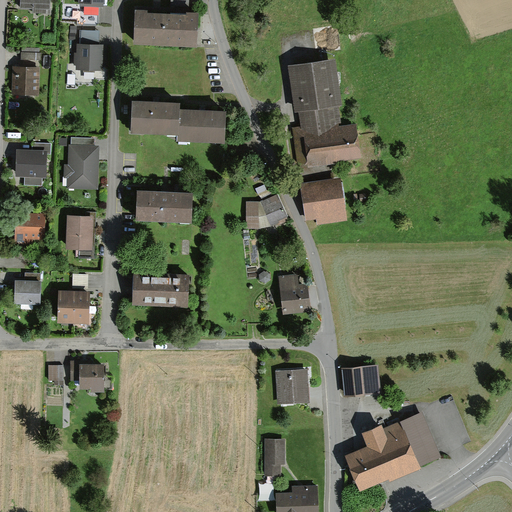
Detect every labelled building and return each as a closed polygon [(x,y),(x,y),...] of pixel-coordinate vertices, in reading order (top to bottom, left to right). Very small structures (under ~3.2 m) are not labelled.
[(21,0),(21,11),(53,12),(53,0),(21,0)] [(136,14),(135,45),(197,48),(199,16),(136,14)] [(80,32),(78,70),(99,71),(101,33),(80,32)] [(24,51),(24,59),(36,58),(36,51),(24,51)] [(304,107),(306,126),(302,127),(307,163),(361,157),(357,120),(343,122),(341,102),(346,102),(341,63),(290,68),(295,108),(304,107)] [(12,67),(11,97),(39,97),(40,67),(12,67)] [(132,97),(130,129),(177,131),(178,106),(179,99),(132,97)] [(177,131),(177,138),(224,140),(226,108),(178,106),(177,131)] [(24,186),(42,187),(42,179),(45,179),(46,156),(50,156),(50,145),(32,145),(32,154),(20,154),(20,176),(25,176),(24,186)] [(98,147),(69,146),(68,186),(97,187),(98,147)] [(305,187),(310,222),(345,218),(341,182),(305,187)] [(136,222),(189,224),(190,194),(137,193),(136,222)] [(248,203),(247,226),(269,227),(286,218),(276,197),(262,204),(248,203)] [(19,215),(17,241),(42,243),(44,217),(19,215)] [(67,218),(66,250),(93,250),(94,218),(67,218)] [(74,289),(90,289),(90,274),(74,273),(74,289)] [(15,282),(14,305),(39,306),(41,276),(26,275),(26,283),(15,282)] [(132,305),(187,306),(187,276),(132,275),(132,305)] [(279,279),(282,313),(310,310),(308,287),(296,288),(295,278),(279,279)] [(59,293),(57,322),(87,324),(89,294),(59,293)] [(85,385),(85,394),(101,394),(101,364),(88,364),(88,359),(75,360),(75,385),(85,385)] [(341,367),(345,399),(377,395),(373,363),(341,367)] [(51,365),(51,379),(60,379),(60,365),(51,365)] [(278,373),(280,405),(307,403),(304,371),(278,373)] [(352,459),(363,487),(438,458),(422,416),(366,438),(371,451),(352,459)] [(265,439),(266,477),(283,477),(282,438),(265,439)] [(277,492),(277,511),(315,511),(315,485),(295,486),(295,492),(277,492)]
